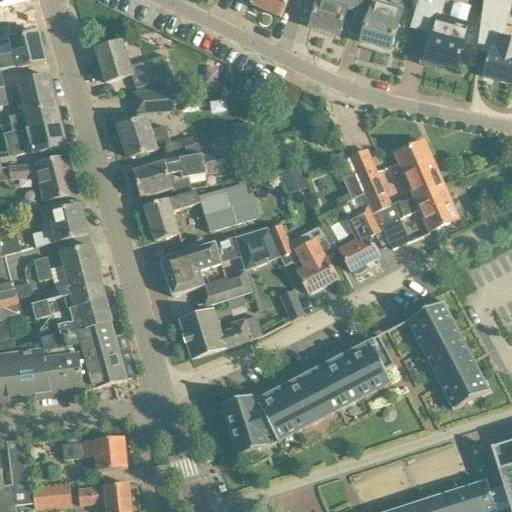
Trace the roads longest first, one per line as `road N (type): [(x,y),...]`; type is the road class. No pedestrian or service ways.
road 1 (tertiary): [(160,400),(52,0)]
road 2 (residential): [(160,400),(511,222)]
road 3 (residential): [(511,128),(335,85),(163,0)]
road 4 (residential): [(0,426),(160,400)]
